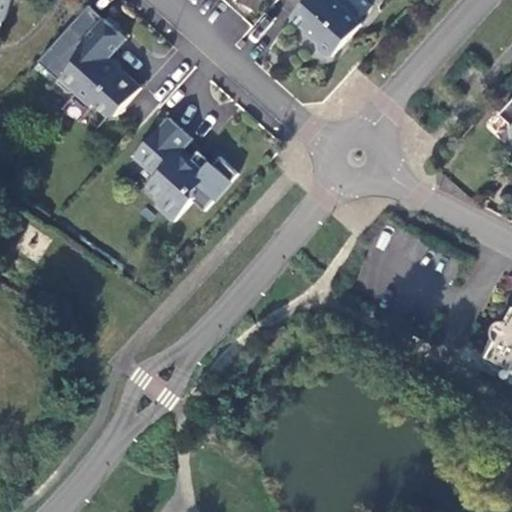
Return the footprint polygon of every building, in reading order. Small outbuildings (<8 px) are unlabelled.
[(0,0),(0,23),(6,25),(13,0),(0,0)] [(352,11),(339,0),(312,0),(294,18),(315,37),(315,41),(320,46),(320,49),(330,59),(336,59),(365,28),(363,26),(376,11),(362,0),(352,11)] [(116,117),(141,88),(122,71),(116,71),(106,62),(126,39),(104,19),(79,47),(85,52),(57,84),(69,94),(75,93),(88,104),(94,104),(109,117),(116,117)] [(511,105),(503,115),(511,123),(511,105)] [(180,154),(193,139),(169,118),(134,157),(157,177),(158,177),(149,187),(164,199),(158,206),(175,222),(197,198),(196,191),(217,167),(200,151),(190,162),(189,162),(180,154)] [(511,316),(509,322),(502,322),(499,328),(499,331),(502,335),(487,364),(511,377),(511,316)]
